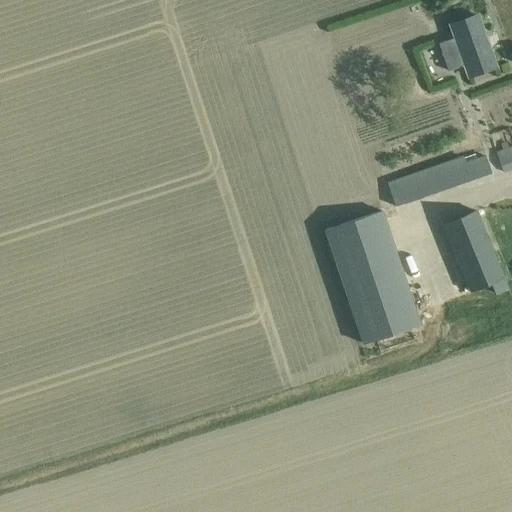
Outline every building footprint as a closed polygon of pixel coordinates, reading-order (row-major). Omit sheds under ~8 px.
[(470,77),(496,68),(478,16),(452,25),(456,36),(440,42),(450,70),(466,64),(470,77)] [(511,144),(496,151),(502,165),(511,161),(511,144)] [(395,207),(490,173),(485,158),(465,165),(462,157),(387,183),(395,207)] [(376,338),(411,326),(420,323),(383,210),(325,229),(362,342),(376,338)] [(476,212),(443,225),(470,293),(491,284),(495,294),(507,289),(476,212)] [(416,340),(411,326),(376,338),(380,352),(416,340)]
